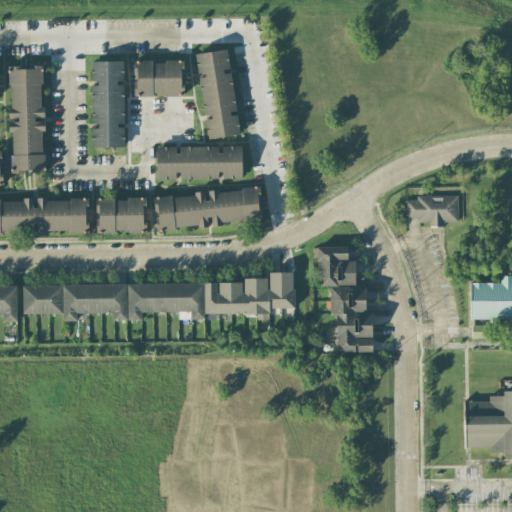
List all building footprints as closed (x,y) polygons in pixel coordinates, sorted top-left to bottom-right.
[(207,139),(239,135),(237,113),(235,114),(231,71),(229,71),(227,50),(194,54),(197,76),(198,76),(203,118),(204,118),(207,139)] [(124,148),(124,126),(123,83),(123,61),(91,62),(91,84),(91,126),(91,148),(124,148)] [(134,96),(183,95),(182,61),(133,62),(134,96)] [(45,172),(40,66),(8,68),(13,174),(45,172)] [(156,179),(177,179),(220,179),(242,179),(242,146),(220,146),(220,147),(177,147),(156,147),(156,179)] [(263,219),(259,186),(153,199),(157,231),(209,225),(263,219)] [(457,223),(457,195),(415,196),(415,200),(404,201),(404,219),(417,219),(417,224),(457,223)] [(88,231),(87,198),(34,200),(34,199),(0,200),(0,232),(35,231),(35,233),(88,231)] [(96,232),(145,233),(145,199),(96,198),(96,232)] [(371,352),(371,314),(365,314),(365,287),(355,288),(354,262),(347,262),(347,247),(316,248),(317,287),(329,286),(330,314),(335,314),(335,352),(371,352)] [(22,287),(22,314),(62,313),(62,321),(76,321),(76,313),(112,313),(112,321),(141,320),(141,313),(178,312),(178,320),(204,319),(204,314),(256,313),(256,320),(268,320),(268,309),(294,308),(293,272),(268,273),(268,278),(242,279),(242,281),(22,287)] [(511,276),(500,276),(500,283),(470,283),(469,319),(511,319),(511,276)] [(0,286),(0,314),(2,315),(2,322),(16,322),(16,287),(0,286)] [(464,402),(464,448),(488,448),(488,452),(503,452),(503,457),(511,457),(511,390),(502,391),(502,396),(488,396),(488,402),(464,402)]
